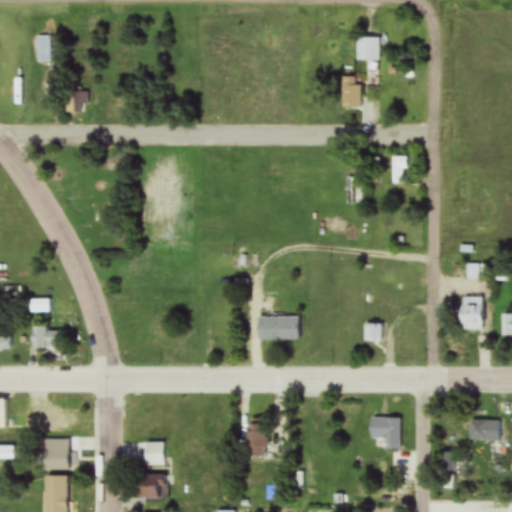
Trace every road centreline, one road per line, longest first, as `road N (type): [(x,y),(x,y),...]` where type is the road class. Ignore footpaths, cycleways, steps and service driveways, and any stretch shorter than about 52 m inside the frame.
road 1 (residential): [(511,377),(0,378)]
road 2 (residential): [(428,511),(438,131),(430,7)]
road 3 (residential): [(438,131),(0,137)]
road 4 (residential): [(24,0),(430,7)]
road 5 (residential): [(111,511),(112,378),(101,325),(64,238),(0,143)]
